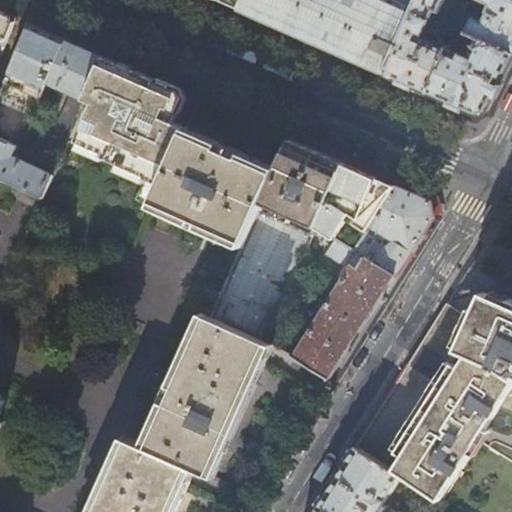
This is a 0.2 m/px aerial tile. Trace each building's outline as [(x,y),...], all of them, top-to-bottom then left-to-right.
[(243,0),(240,8),(271,21),(332,48),(369,64),(386,72),(418,0),(243,0)] [(446,0),(418,0),(386,72),(406,81),(429,91),(449,47),(424,36),(436,9),(442,12),(446,0)] [(511,0),(481,0),(492,5),(485,22),(465,13),(461,20),(458,28),(511,51),(511,0)] [(0,9),(0,61),(17,18),(5,12),(0,9)] [(454,37),(458,28),(461,20),(456,18),(452,19),(447,31),(448,35),(454,38),(454,37)] [(49,84),(68,40),(52,33),(31,24),(3,94),(39,108),(49,84)] [(511,51),(458,28),(454,37),(474,46),(470,56),(449,47),(429,91),(454,102),(476,112),(483,109),(490,107),(502,82),(511,62),(511,51)] [(86,100),(106,57),(85,47),(68,40),(49,84),(86,100)] [(188,125),(177,120),(186,98),(184,91),(153,78),(106,57),(86,100),(67,140),(128,166),(145,174),(142,181),(134,198),(152,206),(154,202),(185,132),(188,125)] [(0,131),(26,139),(39,108),(3,94),(0,101),(0,131)] [(235,153),(185,132),(154,202),(245,242),(277,172),(235,153)] [(52,173),(13,155),(18,143),(0,136),(0,175),(42,196),(52,173)] [(291,139),(277,172),(245,242),(223,292),(212,316),(267,340),(310,243),(318,226),(346,163),(318,151),(291,139)] [(363,171),(346,163),(318,226),(356,250),(371,227),(397,186),(363,171)] [(142,181),(145,174),(128,166),(124,173),(142,181)] [(412,193),(397,186),(371,227),(394,240),(387,247),(377,241),(366,257),(395,275),(397,276),(418,242),(435,216),(433,209),(431,201),(412,193)] [(28,253),(44,216),(34,212),(17,249),(28,253)] [(356,250),(318,226),(310,243),(345,264),(338,278),(342,280),(293,357),(329,379),(344,355),(363,325),(394,276),(395,275),(366,257),(356,250)] [(118,284),(130,255),(115,249),(102,279),(118,284)] [(271,342),(267,340),(212,316),(223,292),(205,285),(195,308),(209,315),(148,449),(191,468),(210,476),(271,342)] [(511,303),(485,292),(447,303),(441,314),(404,371),(369,427),(358,445),(403,475),(440,501),(499,408),(511,413),(511,303)] [(0,418),(9,400),(0,396),(0,418)] [(171,511),(191,468),(148,449),(129,441),(97,511),(171,511)] [(380,511),(403,475),(358,445),(347,463),(318,508),(323,511),(380,511)]
